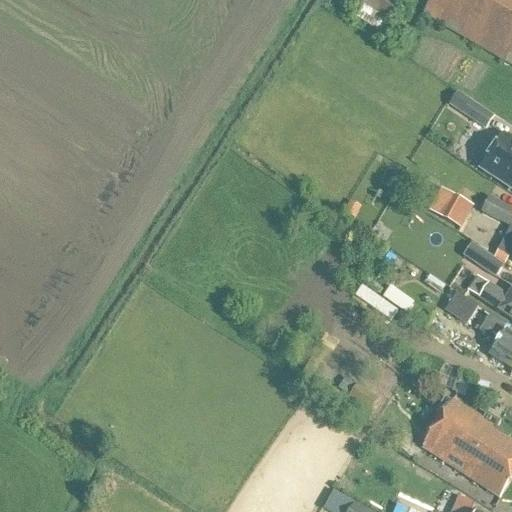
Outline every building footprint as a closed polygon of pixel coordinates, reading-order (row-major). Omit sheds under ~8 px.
[(389,0),(365,0),(353,19),(381,37),(401,8),(389,0)] [(511,0),(432,0),(422,17),(511,69),(511,0)] [(511,190),(511,144),(503,139),(502,142),(482,171),(511,190)] [(460,234),(473,213),(453,201),(440,223),(460,234)] [(482,216),(511,232),(511,213),(490,201),(482,216)] [(511,238),(507,236),(497,254),(511,262),(511,238)] [(504,269),(484,255),(475,268),(496,282),(504,269)] [(511,323),(511,294),(508,301),(476,280),(467,294),(511,323)] [(400,297),(391,291),(384,300),(393,307),(400,297)] [(467,329),(478,312),(456,297),(445,314),(467,329)] [(355,322),(360,314),(351,308),(346,316),(355,322)] [(511,339),(505,335),(490,360),(511,373),(511,339)] [(317,378),(330,354),(319,348),(306,372),(317,378)] [(371,414),(379,402),(358,387),(350,400),(371,414)] [(487,405),(490,393),(469,387),(465,399),(487,405)] [(510,441),(496,432),(501,425),(487,416),(482,423),(453,404),(422,452),(500,502),(511,482),(511,447),(507,445),(510,441)]
